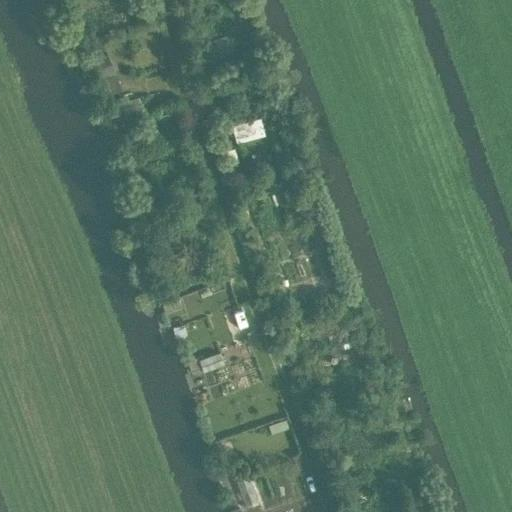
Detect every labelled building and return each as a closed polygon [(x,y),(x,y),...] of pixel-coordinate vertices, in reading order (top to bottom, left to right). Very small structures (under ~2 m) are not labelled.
[(70,0),(74,10),(96,3),(94,0),(70,0)] [(211,59),(233,51),(227,34),(205,42),(211,59)] [(106,52),(92,57),(101,80),(99,81),(105,95),(121,89),(106,52)] [(127,122),(144,118),(138,97),(122,102),(127,122)] [(203,371),(224,363),(220,351),(199,359),(203,371)] [(286,419),(268,424),(271,432),(288,427),(286,419)]
